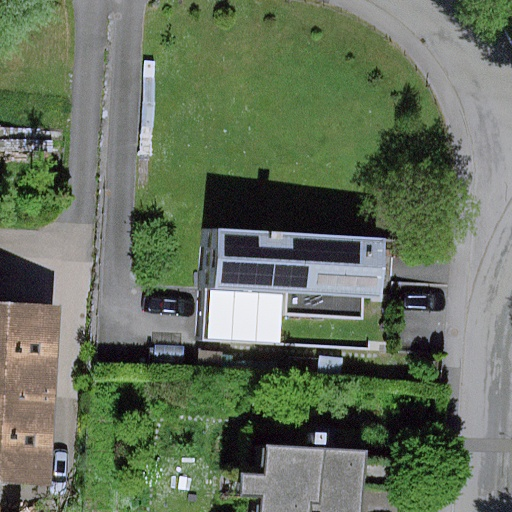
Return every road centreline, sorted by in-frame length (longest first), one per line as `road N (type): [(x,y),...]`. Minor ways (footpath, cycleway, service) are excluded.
road 1 (residential): [(488,511),(511,287)]
road 2 (residential): [(428,0),(455,26),(511,128)]
